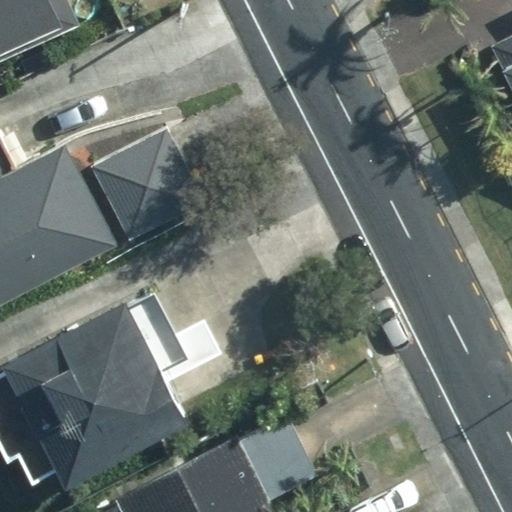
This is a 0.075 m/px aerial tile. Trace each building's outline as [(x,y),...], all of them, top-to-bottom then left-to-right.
[(0,0),(0,50),(63,23),(52,0),(0,0)] [(511,35),(494,44),(511,82),(511,35)] [(158,128),(87,165),(124,237),(195,199),(158,128)] [(1,177),(0,176),(0,301),(124,237),(87,165),(73,139),(1,177)] [(165,330),(136,283),(0,366),(0,445),(25,486),(51,471),(60,487),(186,411),(168,380),(227,345),(203,306),(165,330)] [(320,476),(284,409),(98,508),(99,511),(270,511),(266,504),(320,476)]
